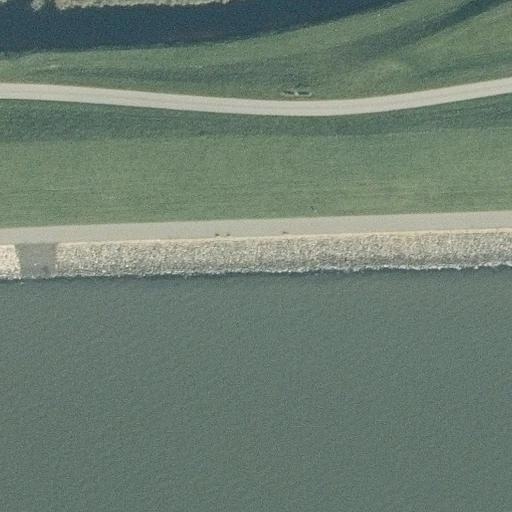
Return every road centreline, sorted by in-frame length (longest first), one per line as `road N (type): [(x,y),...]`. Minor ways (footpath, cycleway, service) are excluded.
road 1 (unclassified): [(511,93),(337,117),(0,98)]
road 2 (unclassified): [(0,251),(511,236)]
